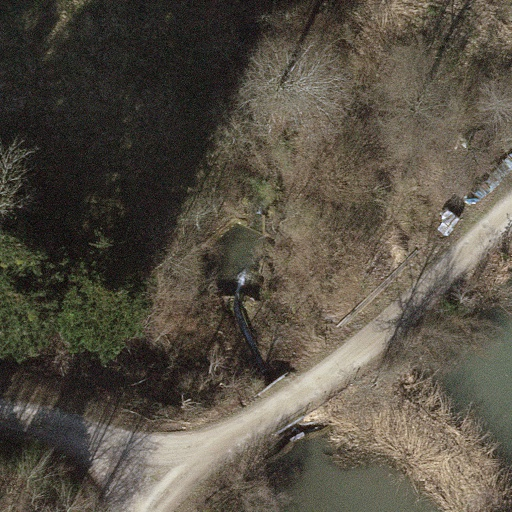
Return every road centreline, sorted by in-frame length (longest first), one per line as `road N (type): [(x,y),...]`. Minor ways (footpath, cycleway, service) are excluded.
road 1 (track): [(511,216),(366,350),(232,438),(163,497)]
road 2 (track): [(163,497),(75,437),(0,417)]
